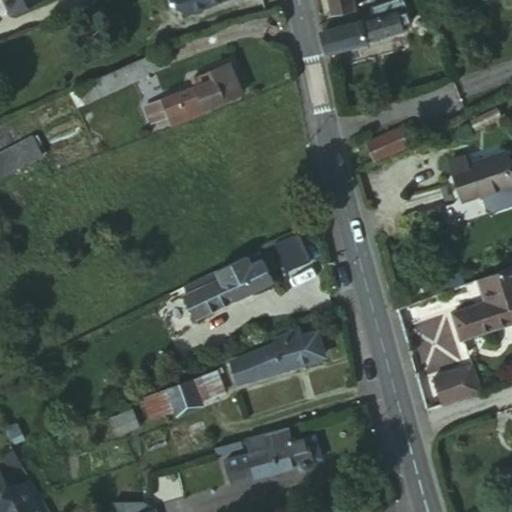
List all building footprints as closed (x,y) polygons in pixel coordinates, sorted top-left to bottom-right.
[(35,0),(0,0),(0,12),(2,18),(38,5),(35,0)] [(186,0),(190,12),(227,0),(186,0)] [(319,32),(323,51),(399,29),(394,10),(319,32)] [(125,84),(157,72),(152,61),(102,82),(107,98),(128,89),(125,84)] [(200,104),(202,107),(238,94),(226,64),(206,72),(209,82),(140,107),(142,114),(149,112),(152,122),(176,114),(200,104)] [(179,121),(204,112),(202,107),(200,104),(176,114),(179,121)] [(473,132),(494,120),(490,111),(468,123),(473,132)] [(155,129),(179,121),(176,114),(152,122),(155,129)] [(372,160),(409,143),(401,126),(363,142),(372,160)] [(0,184),(42,152),(30,136),(0,160),(0,184)] [(445,165),(462,205),(476,200),(481,215),(488,217),(511,207),(511,177),(504,155),(468,170),(463,158),(445,165)] [(300,233),(276,244),(288,273),(313,263),(300,233)] [(260,261),(255,249),(187,285),(180,288),(183,296),(260,261)] [(269,280),(260,261),(183,296),(193,316),(269,280)] [(511,294),(511,265),(476,280),(485,304),(511,294)] [(450,289),(464,285),(458,272),(445,277),(450,289)] [(425,284),(430,296),(450,289),(445,277),(425,284)] [(511,294),(485,304),(451,316),(459,336),(511,317),(511,294)] [(235,382),(319,355),(313,336),(300,341),(296,331),(274,337),(277,347),(229,362),(235,382)] [(467,395),(481,391),(472,359),(458,362),(467,395)] [(432,370),(441,400),(467,395),(458,362),(432,370)] [(147,419),(159,417),(221,394),(214,372),(141,398),(147,419)] [(111,419),(118,436),(141,427),(134,410),(111,419)] [(289,441),(285,426),(240,439),(244,453),(221,459),(228,484),(295,467),(297,470),(302,469),(308,466),(309,461),(308,456),(319,453),(312,434),(289,441)] [(1,511),(37,511),(19,478),(9,483),(1,466),(0,466),(0,511),(1,511)] [(47,511),(28,473),(19,478),(37,511),(47,511)]
